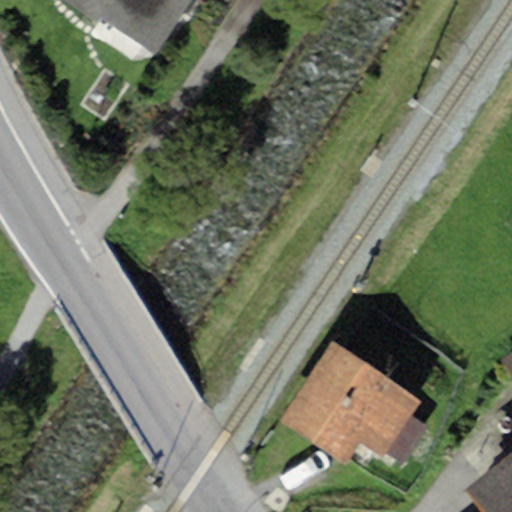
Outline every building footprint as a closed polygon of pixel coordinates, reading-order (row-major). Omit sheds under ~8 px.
[(70,0),(154,55),(190,0),(70,0)] [(333,342),(280,421),(345,464),(359,443),(381,457),(386,450),(410,415),(420,399),(333,342)] [(511,358),(501,368),(511,380),(511,358)] [(410,415),(386,450),(408,465),(432,429),(410,415)] [(511,511),(511,455),(465,494),(481,511),(511,511)]
